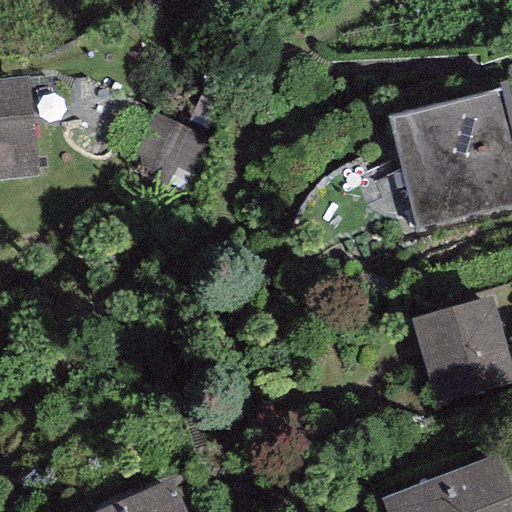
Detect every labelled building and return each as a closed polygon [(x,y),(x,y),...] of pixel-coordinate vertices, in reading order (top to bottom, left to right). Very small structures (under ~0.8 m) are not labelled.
[(0,79),(0,180),(38,176),(27,77),(0,79)] [(387,118),(417,233),(511,208),(511,111),(506,87),(387,118)] [(215,141),(151,112),(126,166),(190,196),(215,141)] [(435,406),(511,384),(511,370),(491,297),(411,319),(435,406)] [(511,511),(511,493),(497,455),(381,499),(386,511),(511,511)] [(189,511),(176,480),(99,511),(189,511)]
